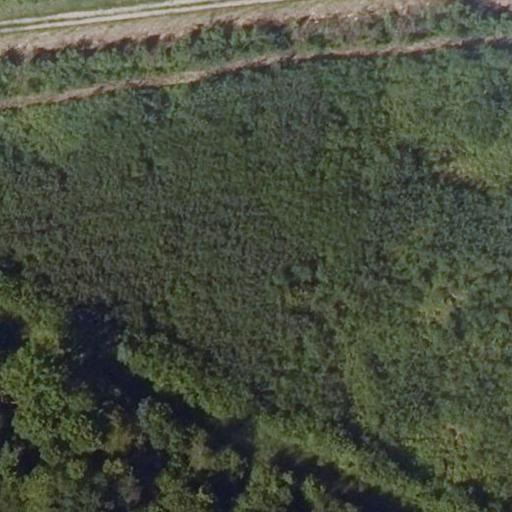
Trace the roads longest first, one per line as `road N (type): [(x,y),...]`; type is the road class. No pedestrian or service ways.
road 1 (track): [(0,289),(479,511)]
road 2 (track): [(290,0),(0,35)]
